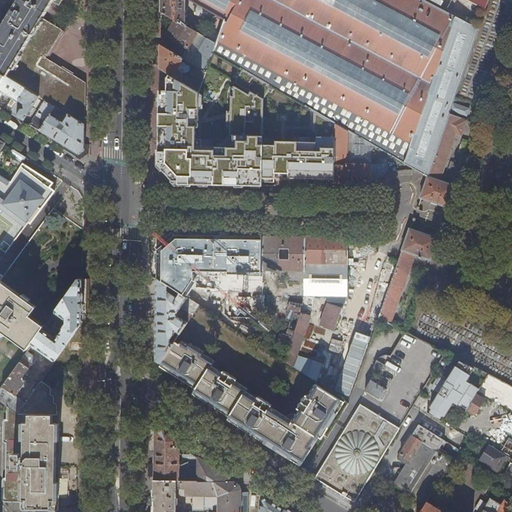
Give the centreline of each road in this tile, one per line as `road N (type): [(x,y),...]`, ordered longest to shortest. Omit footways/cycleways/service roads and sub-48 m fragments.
road 1 (unclassified): [(118,205),(415,212)]
road 2 (residential): [(327,505),(140,392),(116,390)]
road 3 (unknown): [(190,0),(384,102)]
road 4 (primary): [(118,205),(123,0)]
road 5 (primary): [(116,390),(118,205)]
road 6 (residential): [(0,129),(118,205)]
road 7 (primary): [(116,511),(116,390)]
